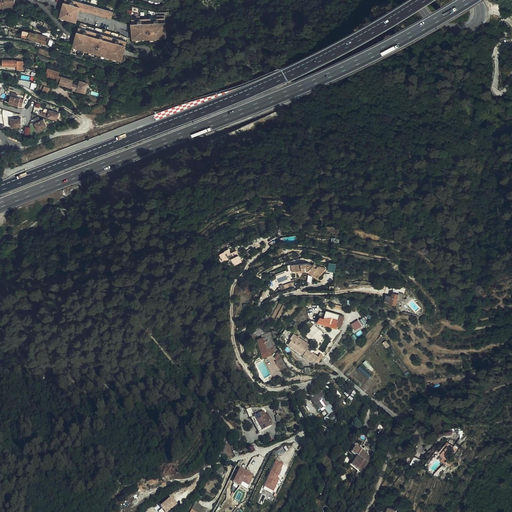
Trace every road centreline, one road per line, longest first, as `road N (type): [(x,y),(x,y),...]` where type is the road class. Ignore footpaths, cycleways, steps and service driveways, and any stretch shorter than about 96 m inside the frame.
road 1 (motorway): [(0,204),(294,90),(471,0)]
road 2 (motorway): [(425,0),(285,75),(0,188)]
road 3 (residential): [(260,451),(303,433),(296,399),(304,385),(344,378),(399,428),(366,511)]
